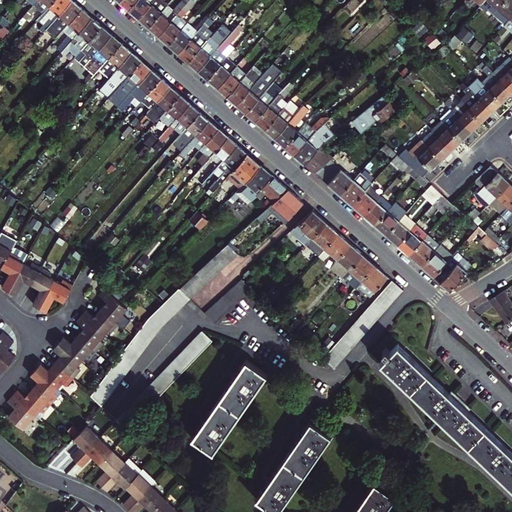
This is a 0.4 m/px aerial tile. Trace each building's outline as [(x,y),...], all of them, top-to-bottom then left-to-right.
[(37,0),(34,4),(44,12),(54,0),(37,0)] [(46,29),(71,0),(54,0),(44,12),(37,20),(43,25),(40,29),(44,32),(46,29)] [(82,7),(73,0),(71,0),(46,29),(56,37),(64,29),(82,7)] [(121,0),(120,1),(129,9),(137,0),(121,0)] [(137,0),(129,9),(139,18),(155,0),(137,0)] [(160,0),(155,0),(139,18),(150,27),(162,12),(156,7),(159,4),(162,1),(160,0)] [(150,27),(159,35),(185,6),(190,0),(183,0),(174,11),(168,17),(162,12),(150,27)] [(190,0),(185,6),(189,10),(190,11),(196,3),(192,0),(190,0)] [(489,9),(495,14),(506,0),(486,0),(481,6),(480,7),(486,12),(489,9)] [(511,0),(506,0),(495,14),(506,24),(511,16),(511,0)] [(162,12),(165,9),(159,4),(156,7),(162,12)] [(169,44),(181,29),(176,24),(180,19),(189,10),(185,6),(159,35),(169,44)] [(165,9),(162,12),(168,17),(174,11),(168,6),(165,9)] [(58,47),(62,50),(92,16),(82,7),(64,29),(69,34),(58,47)] [(102,25),(92,16),(62,50),(66,54),(72,47),(78,52),(83,46),(102,25)] [(213,21),(210,17),(204,24),(197,31),(201,35),(213,21)] [(426,23),(435,31),(439,26),(431,18),(426,23)] [(181,29),(186,24),(180,19),(176,24),(181,29)] [(186,24),(181,29),(169,44),(179,52),(197,31),(187,23),(186,24)] [(102,25),(83,46),(78,52),(75,56),(85,65),(94,55),(112,34),(102,25)] [(467,42),(473,35),(465,27),(459,34),(467,42)] [(188,61),(201,46),(196,42),(202,35),(201,35),(197,31),(179,52),(188,61)] [(188,61),(199,70),(225,40),(215,31),(207,40),(201,46),(188,61)] [(225,40),(199,70),(209,79),(222,64),(215,58),(222,50),(235,36),(231,33),(225,40)] [(112,34),(94,55),(85,65),(95,73),(103,63),(109,57),(122,42),(112,34)] [(201,46),(207,40),(202,35),(196,42),(201,46)] [(449,45),(454,49),(460,41),(455,37),(449,45)] [(485,45),(476,38),(469,45),(478,53),(485,45)] [(122,42),(109,57),(103,63),(95,73),(105,82),(113,72),(132,51),(122,42)] [(444,44),(436,53),(442,58),(450,49),(444,44)] [(228,57),(229,56),(222,50),(215,58),(222,64),(228,57)] [(142,60),(132,51),(113,72),(118,76),(124,69),(129,74),(142,60)] [(233,62),(228,57),(222,64),(227,68),(233,62)] [(245,58),(238,66),(237,66),(239,69),(247,60),(245,58)] [(133,90),(151,68),(142,60),(129,74),(135,79),(128,86),(133,90)] [(209,79),(219,87),(234,70),(237,66),(238,66),(233,62),(227,68),(222,64),(209,79)] [(247,112),(266,90),(283,72),(273,63),(262,76),(237,104),(247,112)] [(503,76),(499,80),(511,93),(511,92),(511,68),(509,71),(503,64),(497,70),(503,76)] [(161,77),(151,68),(133,90),(132,91),(137,95),(133,99),(138,104),(142,100),(149,92),(161,77)] [(228,96),(237,104),(262,76),(253,68),(241,81),(228,96)] [(470,70),(476,77),(478,75),(472,68),(470,70)] [(228,96),(241,81),(233,74),(236,72),(234,70),(219,87),(228,96)] [(511,93),(499,80),(491,73),(481,82),(483,85),(501,103),(511,93)] [(171,85),(161,77),(149,92),(142,100),(146,104),(142,108),(147,112),(150,109),(151,107),(171,85)] [(394,88),(398,93),(405,86),(401,82),(394,88)] [(280,94),(284,97),(288,93),(289,95),(295,88),(290,84),(280,94)] [(180,93),(171,85),(151,107),(150,109),(147,112),(145,115),(154,123),(160,117),(161,115),(180,93)] [(501,103),(483,85),(473,94),(491,113),(501,103)] [(469,99),(463,104),(481,123),(491,113),(473,94),(467,87),(462,91),(469,99)] [(257,120),(276,99),(266,90),(247,112),(257,120)] [(171,123),(190,102),(180,93),(161,115),(160,117),(169,125),(171,123)] [(280,94),(276,99),(257,120),(266,128),(278,114),(274,110),(278,104),(284,97),(280,94)] [(382,104),(377,99),(345,125),(355,137),(368,126),(371,129),(380,121),(381,122),(392,111),(384,102),(382,104)] [(442,102),(449,109),(453,106),(446,99),(442,102)] [(200,110),(190,102),(171,123),(176,128),(182,121),(187,125),(200,110)] [(275,137),(302,106),(296,102),(283,118),(278,114),(266,128),(275,137)] [(278,114),(283,109),(278,104),(274,110),(278,114)] [(481,123),(463,104),(453,114),(470,132),(481,123)] [(275,137),(285,145),(297,131),(293,127),(307,110),(302,106),(275,137)] [(194,136),(209,119),(200,110),(187,125),(178,135),(188,143),(194,136)] [(461,142),(470,132),(453,114),(451,112),(442,121),(443,123),(461,142)] [(313,114),(306,121),(309,125),(317,119),(313,114)] [(315,131),(325,122),(329,119),(327,118),(322,118),(310,128),(303,136),(297,131),(285,145),(295,154),(315,131)] [(219,127),(209,119),(194,136),(197,138),(199,136),(206,142),(219,127)] [(317,148),(325,141),(334,134),(325,122),(315,131),(295,154),(304,162),(317,148)] [(433,133),(450,152),(461,142),(443,123),(433,133)] [(219,127),(206,142),(213,149),(211,151),(213,153),(228,135),(219,127)] [(431,131),(421,141),(440,161),(450,152),(433,133),(431,131)] [(158,151),(163,142),(150,135),(145,144),(158,151)] [(238,143),(228,135),(213,153),(210,156),(220,164),(225,158),(238,143)] [(337,153),(325,141),(317,148),(304,162),(315,171),(330,159),(337,153)] [(423,178),(440,161),(421,141),(402,158),(408,164),(411,167),(419,174),(423,178)] [(238,143),(225,158),(230,164),(225,170),(229,173),(248,152),(238,143)] [(386,143),(381,148),(393,158),(397,154),(386,143)] [(239,187),(260,163),(248,152),(229,173),(227,176),(239,187)] [(397,154),(393,158),(391,161),(402,170),(408,164),(402,158),(397,154)] [(336,164),(330,159),(315,171),(323,179),(336,164)] [(249,202),(260,192),(271,202),(287,187),(276,177),(272,174),(260,163),(239,187),(236,191),(249,202)] [(323,179),(340,194),(353,179),(336,164),(323,179)] [(419,174),(411,167),(407,171),(416,178),(419,174)] [(490,204),(508,183),(490,167),(480,177),(487,183),(478,193),(490,204)] [(352,205),(365,190),(360,185),(367,177),(360,171),(353,179),(340,194),(352,205)] [(423,178),(419,174),(416,178),(415,179),(423,186),(427,182),(423,178)] [(365,190),(373,182),(367,177),(360,185),(365,190)] [(511,201),(511,186),(508,183),(490,204),(501,214),(511,201)] [(432,206),(435,203),(442,195),(431,185),(430,184),(420,195),(432,206)] [(281,210),(277,216),(284,222),(290,217),(304,201),(289,188),(272,203),(281,210)] [(363,214),(376,200),(365,190),(352,205),(363,214)] [(200,227),(223,204),(211,194),(190,218),(200,227)] [(435,203),(446,212),(448,209),(452,205),(442,195),(435,203)] [(363,214),(375,224),(391,206),(380,196),(376,200),(363,214)] [(511,201),(501,214),(511,223),(511,201)] [(264,211),(269,215),(273,213),(277,216),(281,210),(272,203),(264,211)] [(461,220),(465,216),(452,205),(448,209),(461,220)] [(375,224),(386,234),(398,220),(403,215),(391,206),(375,224)] [(306,244),(307,243),(311,239),(313,236),(326,221),(313,209),(295,225),(290,230),(306,244)] [(476,219),(481,214),(475,209),(468,216),(474,221),(476,219)] [(264,211),(257,217),(262,222),(269,215),(264,211)] [(487,229),(476,219),(474,221),(473,222),(477,226),(484,232),(487,229)] [(398,220),(386,234),(398,245),(410,230),(398,220)] [(319,254),(339,232),(326,221),(313,236),(311,239),(307,243),(319,254)] [(398,245),(409,254),(427,234),(416,225),(410,230),(398,245)] [(491,249),(496,243),(484,232),(477,226),(469,236),(473,239),(478,233),(482,236),(479,239),(491,249)] [(484,232),(496,243),(500,239),(488,228),(487,229),(484,232)] [(331,252),(338,257),(351,242),(339,232),(319,254),(325,259),(331,252)] [(409,254),(421,265),(440,244),(427,233),(427,234),(409,254)] [(511,250),(511,247),(501,237),(500,239),(496,243),(509,253),(511,250)] [(0,260),(4,262),(11,249),(14,245),(4,240),(2,243),(0,242),(0,260)] [(332,264),(344,274),(363,253),(351,242),(338,257),(332,264)] [(451,256),(453,254),(441,243),(440,244),(421,265),(434,276),(451,256)] [(9,290),(25,261),(29,253),(14,245),(11,249),(4,262),(1,267),(10,272),(2,286),(9,290)] [(218,254),(229,265),(234,260),(223,249),(218,254)] [(357,285),(358,284),(376,264),(363,253),(344,274),(357,285)] [(212,259),(223,270),(229,265),(218,254),(212,259)] [(467,270),(451,256),(434,276),(450,290),(451,289),(467,270)] [(207,263),(218,275),(223,270),(212,259),(207,263)] [(30,264),(25,261),(9,290),(15,293),(23,279),(32,284),(42,267),(32,261),(30,264)] [(202,268),(213,279),(218,275),(207,263),(202,268)] [(376,264),(358,284),(371,295),(388,275),(376,264)] [(40,307),(55,278),(50,275),(52,272),(42,267),(32,284),(40,289),(32,303),(40,307)] [(196,274),(207,285),(213,279),(202,268),(196,274)] [(191,278),(202,289),(207,285),(196,274),(191,278)] [(61,281),(55,278),(40,307),(46,310),(54,296),(63,301),(63,300),(72,284),(63,278),(61,281)] [(198,293),(202,289),(191,278),(187,282),(198,293)] [(243,278),(236,285),(246,295),(253,288),(243,278)] [(335,367),(404,289),(392,279),(324,356),(335,367)] [(192,298),(198,293),(187,282),(181,287),(183,289),(192,298)] [(232,289),(242,299),(246,295),(236,285),(232,289)] [(106,300),(99,308),(117,324),(122,328),(129,319),(121,312),(126,307),(118,299),(110,293),(104,288),(98,293),(106,300)] [(110,293),(118,299),(122,295),(114,288),(110,293)] [(101,406),(165,326),(193,299),(192,298),(183,289),(154,316),(90,396),(101,406)] [(227,293),(237,303),(242,299),(232,289),(227,293)] [(497,306),(508,323),(511,320),(511,301),(509,296),(506,290),(491,300),(496,307),(497,306)] [(222,298),(232,308),(237,303),(227,293),(222,298)] [(217,303),(227,313),(232,308),(222,298),(217,303)] [(212,307),(222,317),(227,313),(217,303),(212,307)] [(212,307),(207,312),(217,322),(222,317),(212,307)] [(86,309),(80,315),(103,334),(107,329),(110,332),(117,324),(99,308),(93,315),(86,309)] [(76,334),(95,351),(103,342),(99,338),(103,334),(80,315),(76,320),(83,326),(76,334)] [(126,429),(214,342),(204,332),(115,419),(126,429)] [(57,341),(80,360),(84,356),(88,359),(95,351),(76,334),(70,342),(62,335),(57,341)] [(8,335),(0,343),(0,370),(13,355),(6,349),(13,340),(8,335)] [(53,361),(72,377),(79,369),(75,365),(80,360),(57,341),(52,347),(60,353),(53,361)] [(511,451),(398,343),(391,350),(387,346),(383,351),(387,354),(381,361),(511,485),(511,451)] [(247,359),(192,436),(212,451),(267,374),(247,359)] [(39,362),(34,367),(57,387),(61,382),(65,386),(72,377),(53,361),(47,368),(39,362)] [(37,379),(30,387),(49,403),(61,390),(57,387),(34,367),(29,373),(37,379)] [(16,388),(11,393),(34,413),(37,408),(41,412),(49,403),(30,387),(23,395),(16,388)] [(13,406),(7,414),(24,429),(32,420),(29,418),(34,413),(11,393),(6,399),(13,406)] [(37,408),(34,413),(39,417),(42,413),(41,412),(37,408)] [(256,498),(275,511),(276,511),(331,435),(311,421),(256,498)] [(81,444),(71,454),(77,460),(100,436),(87,424),(74,437),(81,444)] [(92,455),(99,462),(112,448),(100,436),(77,460),(81,465),(92,455)] [(96,479),(101,484),(125,461),(112,448),(99,462),(106,469),(96,479)] [(124,486),(125,485),(141,469),(129,457),(125,461),(101,484),(107,490),(117,479),(124,486)] [(122,502),(127,508),(151,484),(155,480),(143,468),(141,469),(125,485),(132,492),(122,502)] [(385,511),(396,497),(376,482),(354,511),(385,511)] [(133,511),(143,503),(151,511),(165,497),(151,484),(127,508),(131,511),(133,511)] [(174,511),(177,510),(165,497),(151,511),(152,511),(174,511)]
